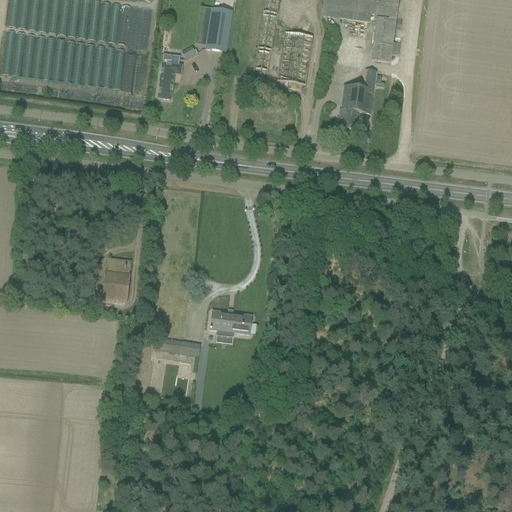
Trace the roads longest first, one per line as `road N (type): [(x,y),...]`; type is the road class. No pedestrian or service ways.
road 1 (unclassified): [(511,182),(0,111)]
road 2 (primary): [(511,202),(0,132)]
road 3 (unclassified): [(483,218),(0,154)]
